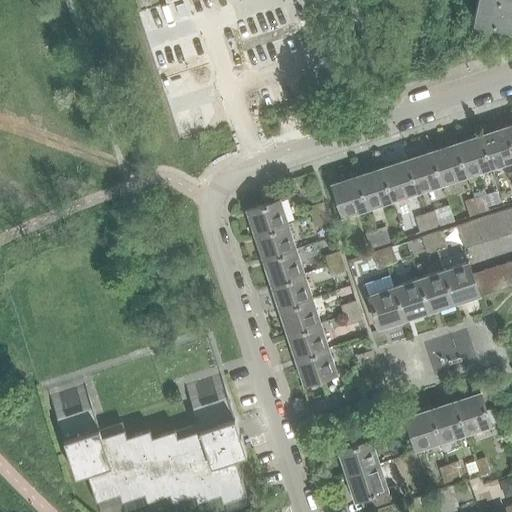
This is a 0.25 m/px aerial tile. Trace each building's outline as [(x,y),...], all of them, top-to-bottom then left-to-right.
[(511,0),(480,0),(478,15),(511,21),(511,0)] [(511,150),(504,125),(480,133),(492,168),(511,161),(511,150)] [(480,133),(455,141),(467,176),(492,168),(480,133)] [(455,141),(431,149),(442,184),(467,176),(455,141)] [(431,149),(406,157),(417,192),(442,184),(431,149)] [(406,157),(381,165),(392,200),(417,192),(406,157)] [(381,165),(356,173),(367,208),(392,200),(381,165)] [(342,217),(367,208),(356,173),(331,182),(342,217)] [(488,209),(483,194),(473,197),(478,213),(488,209)] [(468,216),(478,213),(473,197),(463,201),(468,216)] [(244,210),(253,236),(288,224),(279,198),(244,210)] [(311,216),(326,211),(323,201),(308,206),(311,216)] [(511,208),(501,211),(508,234),(511,232),(511,208)] [(314,226),(328,221),(330,221),(326,211),(311,216),(314,226)] [(439,225),(434,211),(424,214),(429,229),(439,225)] [(501,211),(490,215),(497,238),(508,234),(501,211)] [(419,232),(429,229),(424,214),(414,217),(419,232)] [(490,215),(479,218),(487,241),(497,238),(490,215)] [(487,241),(479,218),(468,222),(476,245),(487,241)] [(468,222),(456,226),(464,249),(476,245),(468,222)] [(296,250),(288,224),(253,236),(261,262),(296,250)] [(390,242),(389,241),(385,227),(375,230),(380,245),(390,242)] [(370,248),(380,245),(375,230),(365,233),(370,248)] [(440,230),(431,233),(436,248),(445,245),(440,230)] [(436,248),(431,233),(421,236),(426,252),(436,248)] [(396,261),(391,246),(381,249),(386,265),(396,261)] [(386,265),(381,249),(371,253),(376,268),(386,265)] [(261,262),(269,285),(304,274),(296,250),(261,262)] [(327,265),(342,260),(339,251),(324,256),(327,265)] [(346,270),(342,260),(327,265),(330,275),(346,270)] [(441,271),(452,306),(479,297),(471,275),(467,262),(441,271)] [(511,281),(506,263),(494,267),(502,289),(511,285),(511,281)] [(494,267),(483,271),(490,293),(502,289),(494,267)] [(441,271),(417,279),(428,314),(452,306),(441,271)] [(479,297),(490,293),(483,271),(471,275),(479,297)] [(269,285),(277,311),(312,299),(304,274),(269,285)] [(417,279),(393,286),(404,322),(428,314),(417,279)] [(380,330),(404,322),(393,286),(368,295),(380,330)] [(277,311),(285,335),(320,323),(312,299),(277,311)] [(344,315),(359,310),(355,301),(341,305),(344,315)] [(362,320),(359,310),(344,315),(347,325),(362,320)] [(285,335),(293,360),(328,349),(320,323),(285,335)] [(336,373),(328,349),(293,360),(301,385),(336,373)] [(372,350),(370,350),(356,355),(360,365),(375,360),(372,350)] [(149,429),(126,436),(124,429),(101,436),(84,385),(49,397),(71,464),(75,476),(86,472),(95,500),(118,493),(121,500),(143,493),(146,501),(169,493),(171,501),(194,493),(197,501),(219,494),(222,501),(246,494),(234,458),(246,454),(242,442),(220,375),(219,375),(184,386),(198,429),(177,436),(174,429),(151,436),(149,429)] [(480,389),(454,397),(466,433),(492,425),(480,389)] [(454,397),(429,406),(441,441),(466,433),(454,397)] [(416,450),(441,441),(429,406),(404,414),(416,450)] [(344,474),(378,463),(370,439),(378,437),(374,424),(345,434),(350,446),(336,451),(344,474)] [(493,480),(486,457),(476,460),(483,483),(493,480)] [(453,479),(463,476),(458,461),(448,464),(453,479)] [(387,489),(378,463),(344,474),(352,500),(366,495),(370,508),(398,498),(394,486),(387,489)] [(453,479),(448,464),(439,468),(444,483),(453,479)]
